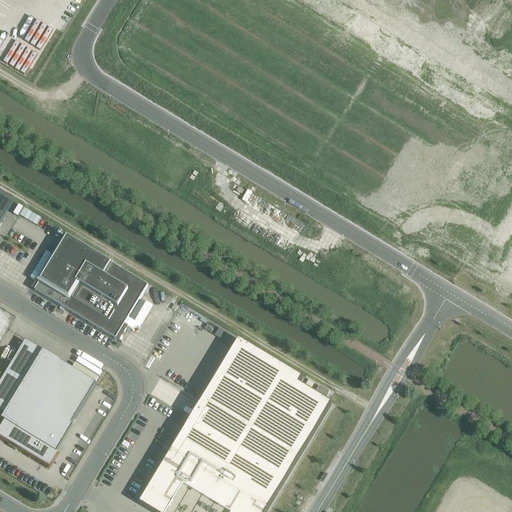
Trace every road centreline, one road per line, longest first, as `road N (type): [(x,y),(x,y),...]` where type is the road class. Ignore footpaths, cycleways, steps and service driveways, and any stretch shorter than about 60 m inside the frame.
road 1 (unclassified): [(109,0),(77,51),(78,67),(450,294)]
road 2 (unclassified): [(0,293),(132,381),(131,400),(64,511)]
road 3 (tertiary): [(384,400),(317,511)]
